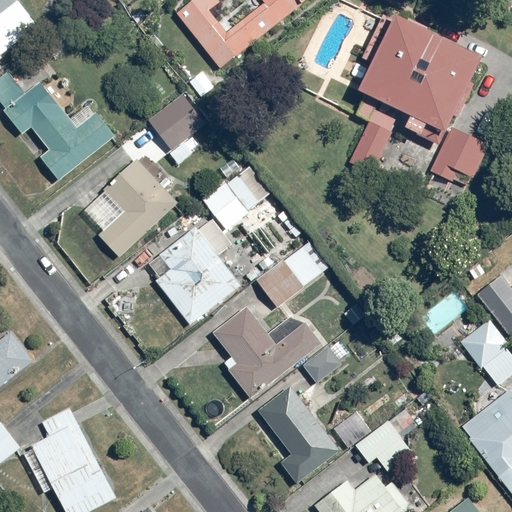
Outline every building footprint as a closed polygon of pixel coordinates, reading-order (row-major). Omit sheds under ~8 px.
[(0,0),(0,57),(38,28),(19,0),(0,0)] [(219,0),(195,0),(180,11),(222,71),(310,0),(263,0),(265,2),(228,32),(212,12),(222,3),(219,0)] [(453,128),(486,58),(398,17),(362,94),(368,98),(357,117),(371,124),(349,165),(374,178),(403,112),(414,118),(409,131),(443,149),(433,170),(468,188),(492,145),(453,128)] [(42,158),(60,181),(118,137),(98,114),(78,130),(41,88),(5,112),(22,139),(33,129),(50,152),(42,158)] [(205,125),(183,95),(147,121),(178,163),(200,147),(191,135),(205,125)] [(138,159),(105,189),(127,213),(101,235),(122,257),(182,204),(138,159)] [(222,229),(266,196),(244,166),(200,200),(222,229)] [(281,243),(263,221),(247,234),(265,256),(281,243)] [(172,272),(157,282),(192,326),(243,286),(198,228),(161,256),(172,272)] [(324,272),(302,246),(256,283),(278,310),(324,272)] [(511,333),(511,290),(500,275),(475,294),(508,337),(511,333)] [(278,345),(248,309),(216,334),(239,364),(232,370),(254,400),(323,345),(307,324),(278,345)] [(481,371),(482,369),(496,385),(511,371),(511,355),(506,348),(510,345),(486,318),(459,342),(457,344),(481,371)] [(0,389),(36,363),(14,334),(0,342),(0,389)] [(349,355),(336,340),(304,366),(316,382),(349,355)] [(342,452),(291,387),(260,411),(293,456),(282,464),(298,485),(342,452)] [(511,391),(462,429),(511,489),(511,391)] [(418,424),(405,407),(354,446),(367,463),(375,457),(386,471),(411,453),(400,439),(418,424)] [(98,511),(119,501),(71,409),(44,422),(53,439),(35,448),(67,511),(98,511)] [(0,462),(20,448),(0,421),(0,462)] [(317,506),(320,511),(406,511),(407,511),(410,505),(394,484),(387,488),(378,476),(357,492),(349,482),(317,506)] [(481,511),(472,498),(452,511),(481,511)]
